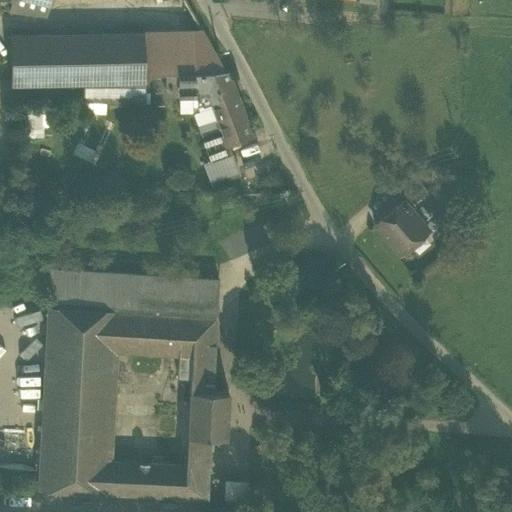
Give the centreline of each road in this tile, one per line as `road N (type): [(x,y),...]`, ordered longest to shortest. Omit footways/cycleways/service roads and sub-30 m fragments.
road 1 (unclassified): [(511,420),(354,263),(199,0)]
road 2 (unknown): [(220,343),(233,293),(250,268),(326,220)]
